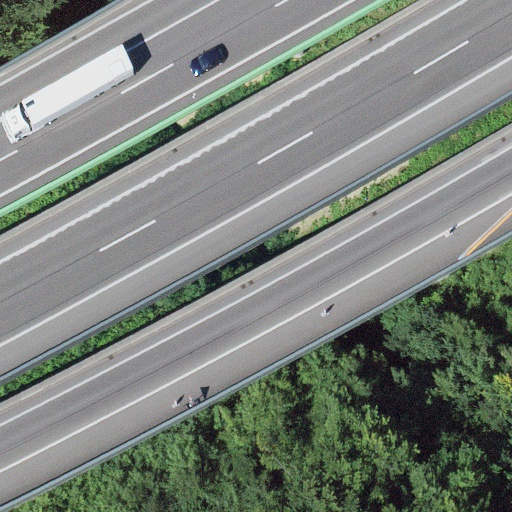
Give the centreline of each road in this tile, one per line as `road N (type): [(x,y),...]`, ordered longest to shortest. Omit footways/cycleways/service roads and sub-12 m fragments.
road 1 (motorway): [(0,306),(511,17)]
road 2 (motorway): [(0,455),(511,177)]
road 3 (motorway): [(260,0),(0,145)]
